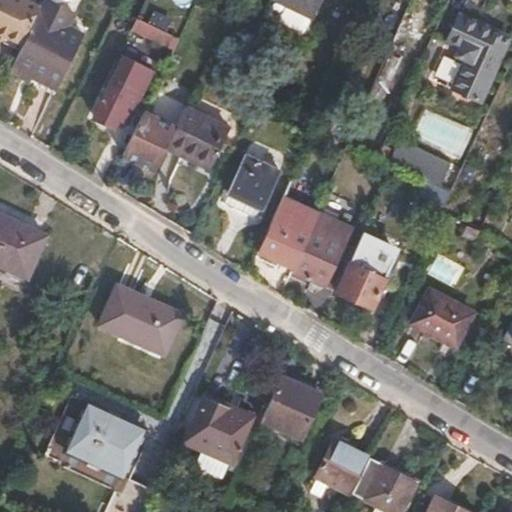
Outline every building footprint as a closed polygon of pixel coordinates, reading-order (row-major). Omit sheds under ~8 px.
[(40,7),(24,0),(0,0),(0,44),(1,45),(4,39),(20,49),(40,7)] [(36,77),(69,9),(51,0),(43,0),(40,7),(20,49),(10,70),(26,79),(29,73),(36,77)] [(319,0),(279,0),(312,16),(319,0)] [(511,33),(511,23),(466,0),(453,25),(464,31),(458,42),(469,47),(457,74),(485,87),(511,33)] [(75,11),(69,9),(36,77),(55,87),(82,31),(69,24),(75,11)] [(134,18),(128,32),(172,51),(178,36),(134,18)] [(85,32),(82,31),(55,87),(59,88),(85,32)] [(385,53),(369,92),(382,98),(399,59),(385,53)] [(133,74),(113,62),(104,81),(111,85),(96,116),(112,124),(116,117),(124,119),(136,98),(125,91),(133,74)] [(145,110),(167,122),(186,85),(163,73),(145,110)] [(230,128),(185,107),(176,126),(166,147),(210,168),(230,128)] [(166,147),(176,126),(167,122),(145,110),(124,153),(155,169),(166,147)] [(424,176),(440,184),(453,158),(400,133),(388,159),(393,161),(424,176)] [(279,171),(245,155),(231,189),(263,205),(279,171)] [(411,204),(439,217),(441,211),(452,190),(440,184),(424,176),(411,204)] [(307,232),(317,210),(283,193),(257,250),(292,266),(307,232)] [(317,210),(307,232),(292,266),(290,269),(323,284),(350,226),(317,210)] [(0,263),(27,275),(45,235),(0,214),(0,263)] [(479,230),(467,225),(464,234),(476,238),(479,230)] [(365,230),(351,260),(384,276),(396,250),(379,242),(381,237),(365,230)] [(384,276),(351,260),(337,290),(372,306),(385,277),(384,276)] [(435,262),(428,274),(448,284),(454,271),(435,262)] [(181,313),(117,281),(96,323),(161,354),(181,313)] [(472,310),(429,288),(412,320),(455,343),(472,310)] [(283,377),(273,402),(265,419),(301,436),(320,394),(283,377)] [(244,413),(209,397),(189,443),(225,458),(244,413)] [(61,448),(117,472),(137,426),(82,401),(61,448)] [(352,495),(370,458),(333,440),(315,477),(352,495)] [(400,511),(415,480),(370,458),(352,495),(389,511),(400,511)] [(141,511),(152,488),(117,472),(99,511),(141,511)] [(468,511),(433,494),(424,511),(468,511)]
